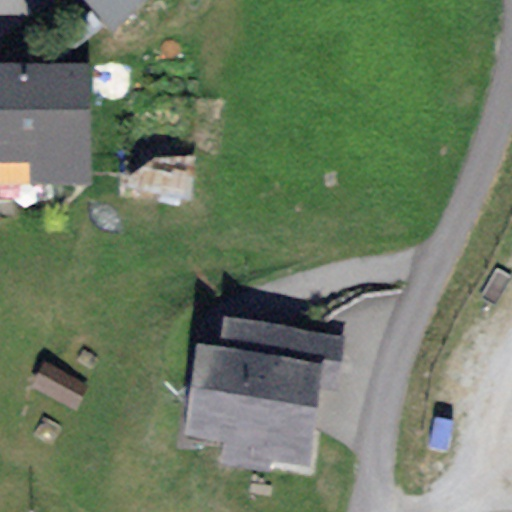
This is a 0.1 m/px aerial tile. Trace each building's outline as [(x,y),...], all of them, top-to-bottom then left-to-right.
[(97,0),(114,22),(141,0),(97,0)] [(92,81),(0,79),(0,170),(90,172),(92,81)] [(339,337),(240,326),(236,356),(212,353),(202,449),(235,452),(234,468),(324,477),(339,337)] [(94,355),(78,348),(70,366),(86,373),(94,355)] [(88,392),(32,365),(21,388),(77,415),(88,392)] [(60,428),(41,417),(29,438),(48,449),(60,428)]
